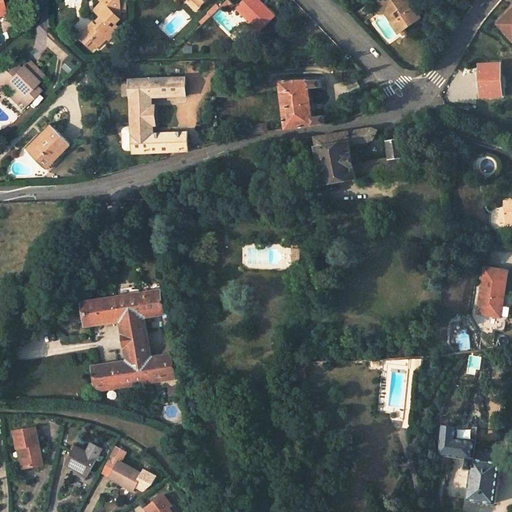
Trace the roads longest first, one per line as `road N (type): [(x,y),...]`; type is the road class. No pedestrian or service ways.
road 1 (unclassified): [(410,100),(355,123),(101,188),(0,194)]
road 2 (unknown): [(112,185),(93,237),(5,316),(0,337)]
road 3 (residential): [(313,0),(410,100)]
road 4 (unclassified): [(493,0),(433,84),(410,100)]
road 5 (unknown): [(0,147),(61,97),(72,103),(69,131)]
